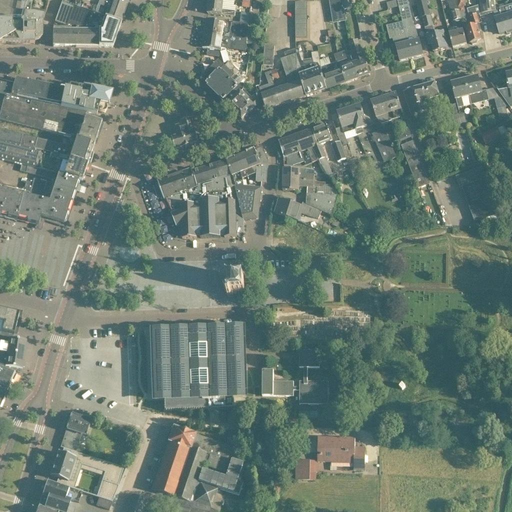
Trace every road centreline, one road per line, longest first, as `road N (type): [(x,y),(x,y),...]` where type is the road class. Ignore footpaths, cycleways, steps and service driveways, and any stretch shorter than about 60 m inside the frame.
road 1 (residential): [(264,127),(272,162),(259,250),(159,251),(135,186),(142,168),(237,136)]
road 2 (tertiary): [(68,314),(157,65)]
road 3 (residential): [(68,314),(252,314),(260,305)]
road 4 (residential): [(157,65),(0,61)]
road 5 (residential): [(264,127),(386,84)]
road 6 (residential): [(386,84),(511,52)]
